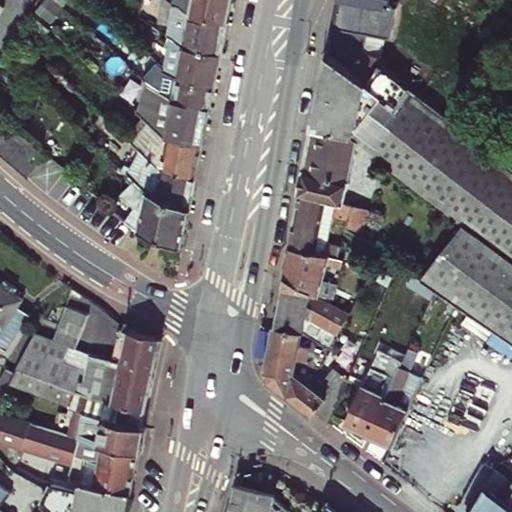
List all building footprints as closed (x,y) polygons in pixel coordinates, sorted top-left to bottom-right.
[(53,0),(42,0),(34,11),(41,17),(55,1),(53,0)] [(178,0),(178,4),(190,13),(227,21),(231,0),(178,0)] [(391,0),(341,0),(330,51),(361,75),(365,49),(384,52),(387,34),(393,35),(399,5),(390,3),(391,0)] [(190,13),(178,4),(176,10),(163,8),(161,16),(173,19),(170,28),(174,31),(173,35),(185,44),(221,52),(227,21),(190,13)] [(32,40),(47,23),(41,17),(34,11),(33,9),(22,30),(32,40)] [(185,44),(173,35),(167,66),(165,74),(215,86),(221,52),(185,44)] [(307,167),(351,177),(359,138),(468,223),(424,279),(438,289),(511,339),(511,164),(383,65),(369,81),(361,75),(330,51),(328,60),(339,69),(335,91),(323,88),(307,167)] [(165,74),(167,66),(160,60),(144,78),(148,82),(152,85),(175,100),(210,107),(215,86),(165,74)] [(328,60),(323,88),(335,91),(339,69),(328,60)] [(152,85),(148,82),(142,112),(158,128),(167,136),(203,144),(210,107),(175,100),(152,85)] [(50,152),(12,118),(0,131),(0,150),(29,176),(50,152)] [(167,136),(158,128),(152,158),(165,171),(196,177),(203,144),(167,136)] [(117,159),(126,150),(110,135),(101,144),(117,159)] [(139,171),(147,153),(142,148),(133,167),(139,171)] [(165,171),(152,158),(147,153),(139,171),(133,167),(129,171),(138,179),(151,192),(190,207),(196,177),(165,171)] [(307,167),(302,192),(346,201),(351,177),(307,167)] [(142,229),(182,247),(190,207),(151,192),(138,179),(124,194),(139,209),(128,221),(139,232),(142,229)] [(302,192),(291,243),(327,251),(330,238),(334,215),(349,219),(355,203),(346,201),(302,192)] [(347,226),(353,231),(358,204),(355,203),(349,219),(347,226)] [(372,207),(358,204),(353,231),(362,237),(372,207)] [(343,241),(330,238),(327,251),(339,254),(343,241)] [(287,275),(337,300),(341,284),(325,279),(330,263),(345,268),(347,257),(339,254),(327,251),(291,243),(285,274),(287,275)] [(433,299),(438,289),(424,279),(423,279),(414,272),(408,283),(433,299)] [(341,328),(353,309),(337,300),(287,275),(277,325),(305,330),(335,350),(341,328)] [(0,345),(7,351),(31,315),(18,307),(23,300),(15,294),(18,289),(5,280),(2,285),(0,283),(0,345)] [(36,332),(19,367),(83,394),(146,410),(163,338),(130,330),(122,361),(92,356),(76,349),(89,315),(67,306),(54,340),(36,332)] [(329,422),(349,381),(330,368),(319,387),(297,371),(305,330),(277,325),(267,370),(272,383),(314,414),(316,412),(329,422)] [(393,444),(433,358),(410,345),(404,359),(369,433),(393,444)] [(347,422),(369,433),(404,359),(382,348),(347,422)] [(478,435),(502,379),(471,364),(446,420),(478,435)] [(19,367),(16,373),(11,383),(71,407),(70,415),(74,416),(69,435),(100,446),(139,453),(142,453),(147,427),(143,427),(146,410),(83,394),(19,367)] [(0,392),(6,396),(11,383),(16,373),(7,368),(0,383),(0,392)] [(100,446),(69,435),(3,412),(0,423),(0,441),(73,465),(75,457),(101,462),(97,482),(70,475),(68,487),(53,483),(42,504),(50,511),(127,511),(139,453),(100,446)] [(75,457),(73,465),(70,475),(97,482),(101,462),(75,457)] [(463,499),(475,508),(497,470),(495,469),(483,463),(463,499)] [(511,511),(511,480),(497,470),(475,508),(472,511),(511,511)] [(0,505),(12,491),(0,481),(0,505)] [(289,511),(290,508),(278,495),(278,491),(237,481),(229,511),(289,511)]
